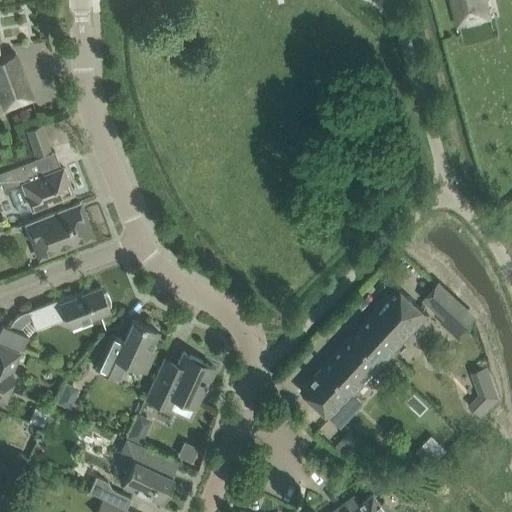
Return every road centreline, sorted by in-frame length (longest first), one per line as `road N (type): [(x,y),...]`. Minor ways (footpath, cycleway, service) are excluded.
road 1 (unclassified): [(137,240),(83,96),(79,0)]
road 2 (unclassified): [(242,411),(251,375),(244,331),(218,304),(173,280),(137,240)]
road 3 (unclassified): [(0,293),(137,240)]
